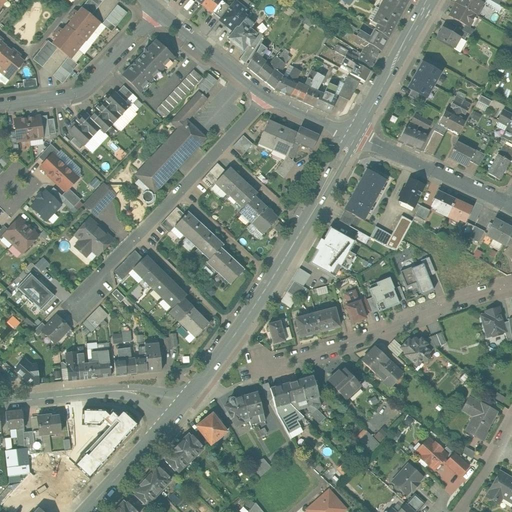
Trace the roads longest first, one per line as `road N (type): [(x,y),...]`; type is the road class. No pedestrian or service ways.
road 1 (secondary): [(172,416),(271,280),(353,135)]
road 2 (residential): [(267,98),(82,301)]
road 3 (residential): [(252,370),(511,286)]
road 4 (residential): [(0,104),(77,92),(157,11)]
road 5 (tertiary): [(0,403),(122,391),(149,397),(172,416)]
road 6 (residential): [(353,135),(506,203)]
road 7 (secondary): [(353,135),(429,0)]
road 8 (residential): [(157,11),(267,98)]
road 9 (secondary): [(81,511),(172,416)]
